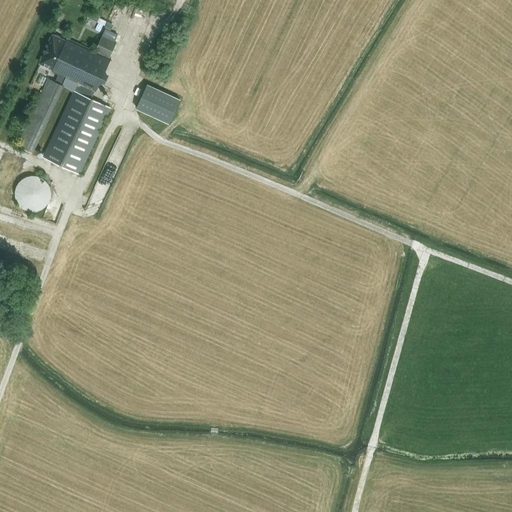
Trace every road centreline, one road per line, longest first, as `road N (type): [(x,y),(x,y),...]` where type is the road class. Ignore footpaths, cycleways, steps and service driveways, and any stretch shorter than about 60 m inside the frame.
road 1 (track): [(122,118),(511,282)]
road 2 (track): [(0,144),(86,182),(122,118),(125,84),(154,19)]
road 3 (track): [(354,511),(426,249)]
